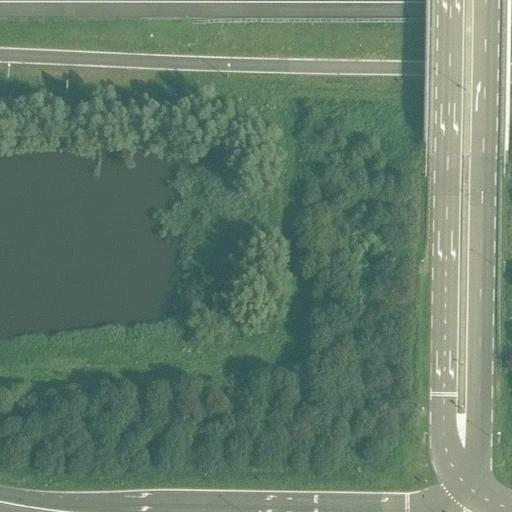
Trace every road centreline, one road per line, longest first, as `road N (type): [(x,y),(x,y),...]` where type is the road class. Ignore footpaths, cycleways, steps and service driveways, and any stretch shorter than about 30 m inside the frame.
road 1 (motorway): [(0,56),(511,75)]
road 2 (primary): [(451,0),(445,435),(471,489)]
road 3 (primary): [(471,489),(479,445),(490,0)]
road 4 (motorway): [(0,493),(141,505),(408,507),(471,489)]
